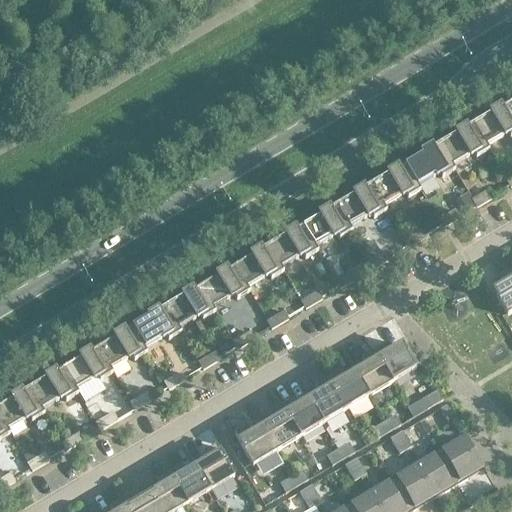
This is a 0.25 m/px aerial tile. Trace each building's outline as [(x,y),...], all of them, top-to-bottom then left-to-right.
[(511,138),(511,114),(507,106),(473,127),(488,152),(489,152),(486,147),(502,138),(504,141),(509,138),(510,139),(511,138)] [(488,152),(473,127),(439,147),(454,172),(455,172),(452,168),(468,158),(470,161),(475,158),(476,160),(488,152)] [(454,172),(439,147),(405,167),(420,193),(420,192),(418,188),(434,178),(435,181),(441,178),(442,180),(454,172)] [(420,193),(405,167),(370,188),(386,213),(383,208),(400,199),(401,202),(406,199),(407,200),(420,193)] [(386,213),(370,188),(336,208),(351,233),(352,233),(349,228),(365,219),(367,222),(372,219),(373,220),(386,213)] [(471,202),(476,210),(493,200),(488,192),(471,202)] [(351,233),(336,208),(302,228),(317,254),(318,253),(315,249),(331,239),(333,242),(338,239),(339,241),(351,233)] [(437,222),(442,230),(459,220),(454,212),(437,222)] [(317,254),(302,228),(268,248),(283,274),(284,273),(281,269),(297,259),(299,262),(304,259),(305,261),(317,254)] [(403,242),(408,250),(425,240),(420,232),(403,242)] [(283,274),(268,248),(234,269),(249,294),(247,289),(263,280),(264,283),(270,280),(270,281),(283,274)] [(369,263),(374,271),(390,261),(386,253),(369,263)] [(249,294),(234,269),(199,289),(215,314),(212,310),(228,300),(230,303),(235,300),(236,301),(249,294)] [(511,314),(511,272),(500,280),(504,286),(492,293),(507,317),(511,314)] [(335,283),(339,291),(356,281),(352,273),(335,283)] [(215,314),(199,289),(165,309),(180,335),(181,334),(178,330),(194,320),(196,323),(201,320),(202,322),(215,314)] [(300,303),(305,311),(322,301),(317,293),(300,303)] [(180,335),(165,309),(131,330),(146,355),(147,355),(144,350),(160,341),(162,344),(167,341),(168,342),(180,335)] [(266,323),(271,331),(288,321),(283,313),(266,323)] [(146,355),(131,330),(97,350),(112,375),(113,375),(110,370),(126,361),(128,364),(133,361),(134,362),(146,355)] [(232,344),(237,352),(254,342),(249,334),(232,344)] [(386,347),(373,354),(392,385),(416,371),(401,347),(390,354),(386,347)] [(112,375),(97,350),(63,370),(78,395),(76,391),(92,381),(93,384),(99,381),(99,383),(112,375)] [(198,364),(203,372),(220,362),(215,354),(198,364)] [(392,385),(373,354),(361,362),(365,369),(354,375),(369,399),(392,385)] [(78,395),(63,370),(28,390),(44,416),(44,415),(41,411),(57,401),(59,404),(64,401),(65,403),(78,395)] [(164,384),(168,392),(185,382),(181,374),(164,384)] [(340,374),(327,382),(345,413),(369,399),(354,375),(344,381),(340,374)] [(345,413),(327,382),(315,389),(319,396),(308,402),(322,426),(345,413)] [(44,416),(28,390),(0,407),(0,420),(9,436),(10,436),(7,431),(23,422),(25,425),(30,422),(31,423),(44,416)] [(443,402),(437,392),(426,399),(431,409),(443,402)] [(129,405),(134,412),(151,402),(146,394),(129,405)] [(293,402),(281,409),(299,440),(322,426),(308,402),(297,409),(293,402)] [(456,423),(446,407),(440,411),(449,427),(456,423)] [(299,440),(281,409),(268,417),(272,423),(262,430),(276,454),(299,440)] [(95,425),(100,433),(117,423),(112,415),(95,425)] [(395,418),(384,424),(389,434),(400,427),(395,418)] [(0,441),(9,436),(0,420),(0,441)] [(389,434),(384,424),(372,431),(378,441),(389,434)] [(252,468),(276,454),(262,430),(251,436),(247,429),(234,437),(252,468)] [(411,449),(402,433),(396,437),(405,453),(411,449)] [(61,445),(66,453),(83,443),(78,435),(61,445)] [(405,453),(396,437),(390,441),(399,456),(405,453)] [(460,440),(436,454),(456,488),(480,474),(460,440)] [(348,445),(337,452),(343,461),(354,455),(348,445)] [(206,463),(196,469),(210,493),(234,479),(215,448),(202,456),(206,463)] [(343,461),(337,452),(326,458),(332,468),(343,461)] [(456,488),(436,454),(413,467),(434,501),(456,488)] [(27,465),(32,473),(49,463),(44,455),(27,465)] [(366,476),(357,460),(350,464),(360,480),(366,476)] [(360,480),(350,464),(344,468),(353,483),(360,480)] [(415,511),(434,501),(413,467),(391,480),(409,511),(415,511)] [(181,469),(168,476),(187,507),(210,493),(196,469),(185,475),(181,469)] [(302,473),(291,479),(297,489),(308,482),(302,473)] [(0,481),(0,492),(14,484),(10,476),(0,481)] [(178,511),(187,507),(168,476),(156,483),(160,490),(149,496),(158,511),(178,511)] [(297,489),(291,479),(280,486),(285,496),(297,489)] [(409,511),(391,480),(368,494),(378,511),(409,511)] [(320,503),(311,487),(305,491),(314,507),(320,503)] [(314,507),(305,491),(299,495),(308,510),(314,507)] [(378,511),(368,494),(345,507),(347,511),(378,511)] [(134,496),(122,503),(127,511),(158,511),(149,496),(139,503),(134,496)] [(127,511),(122,503),(110,511),(127,511)]
